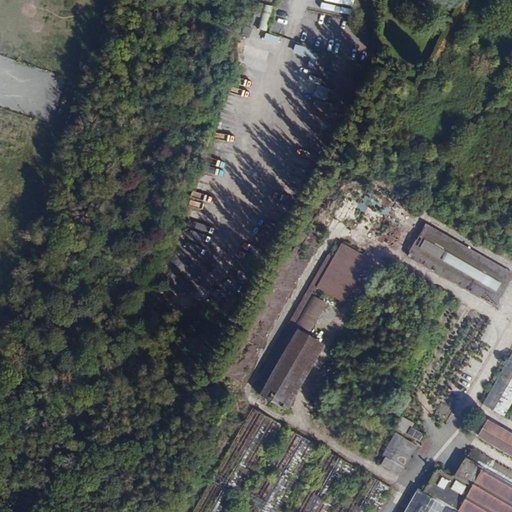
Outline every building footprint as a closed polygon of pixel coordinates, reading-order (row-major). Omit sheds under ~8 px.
[(268,31),(272,6),(257,3),(255,17),(261,18),(259,30),(248,28),(243,55),(249,56),(248,66),(263,69),(266,51),(278,53),(281,37),(263,34),(263,31),(268,31)] [(291,62),(314,70),(319,53),(297,45),(291,62)] [(351,92),(316,79),(313,88),(348,101),(351,92)] [(194,221),(188,238),(204,244),(210,227),(194,221)] [(511,275),(425,226),(406,258),(494,309),(511,277),(511,275)] [(341,244),(333,258),(316,289),(342,304),(368,260),(341,244)] [(262,384),(293,329),(311,297),(316,289),(333,258),(327,255),(256,380),(262,384)] [(311,297),(293,329),(297,331),(306,336),(325,304),(311,297)] [(321,344),(306,336),(297,331),(259,398),(283,411),(321,344)] [(511,356),(482,406),(503,418),(511,403),(511,415),(509,421),(511,423),(511,356)] [(243,383),(250,365),(237,360),(230,378),(243,383)] [(165,511),(231,398),(201,381),(126,511),(165,511)] [(329,511),(354,469),(326,452),(291,511),(280,511),(281,511),(318,448),(288,431),(251,495),(243,490),(280,426),(252,410),(193,511),(231,511),(239,498),(247,503),(242,511),(379,511),(392,490),(363,474),(340,511),(329,511)] [(395,429),(418,443),(422,436),(410,429),(412,425),(401,419),(395,429)] [(481,436),(511,454),(511,433),(490,421),(481,436)] [(396,476),(400,474),(416,447),(395,435),(382,457),(386,458),(381,467),(396,476)] [(470,451),(465,460),(511,487),(511,473),(490,461),(490,462),(470,451)] [(434,475),(423,495),(453,511),(511,511),(511,487),(465,460),(453,481),(439,474),(434,475)] [(453,511),(423,495),(417,504),(430,511),(453,511)]
